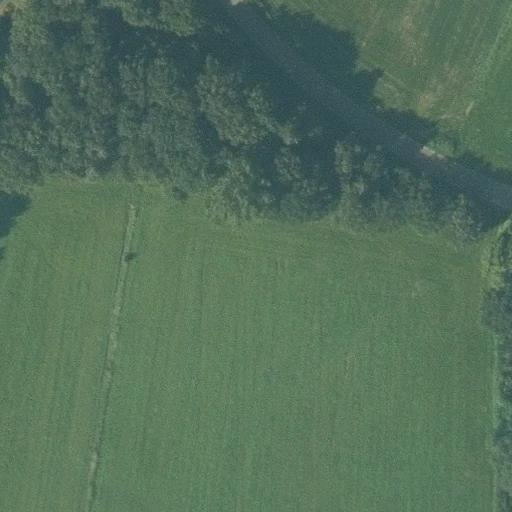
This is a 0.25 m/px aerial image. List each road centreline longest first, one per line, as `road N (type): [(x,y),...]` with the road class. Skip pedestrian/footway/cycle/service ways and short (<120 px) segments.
road 1 (tertiary): [(511,204),(350,120),(225,0)]
road 2 (track): [(0,158),(143,165)]
